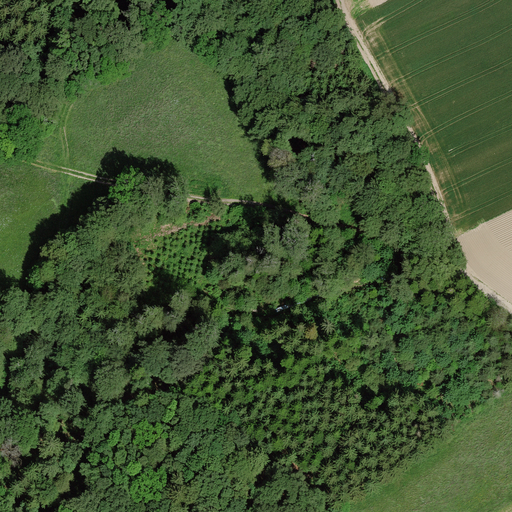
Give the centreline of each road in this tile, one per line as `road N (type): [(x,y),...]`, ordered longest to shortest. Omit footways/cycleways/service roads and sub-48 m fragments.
road 1 (track): [(511,315),(420,256),(358,229),(46,163),(0,110)]
road 2 (track): [(454,277),(446,240),(336,0)]
road 3 (track): [(0,385),(28,337),(36,276),(61,225),(65,168)]
road 4 (track): [(168,0),(55,109)]
road 5 (track): [(60,0),(55,109),(17,126)]
